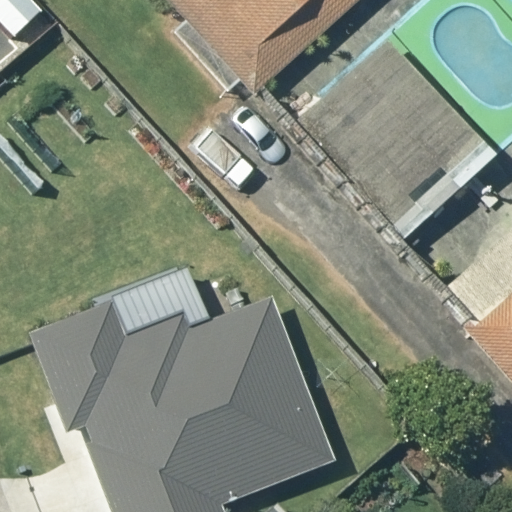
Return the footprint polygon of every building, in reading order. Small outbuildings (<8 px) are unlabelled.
[(156,0),(251,105),(367,0),(156,0)] [(290,136),(394,253),(489,168),(385,52),(290,136)] [(264,193),(212,133),(190,152),(242,212),(264,193)] [(474,337),(467,343),(511,393),(511,238),(442,302),(474,337)] [(76,305),(0,327),(0,414),(12,455),(47,445),(67,511),(198,511),(197,507),(328,469),(275,291),(88,346),(76,305)]
